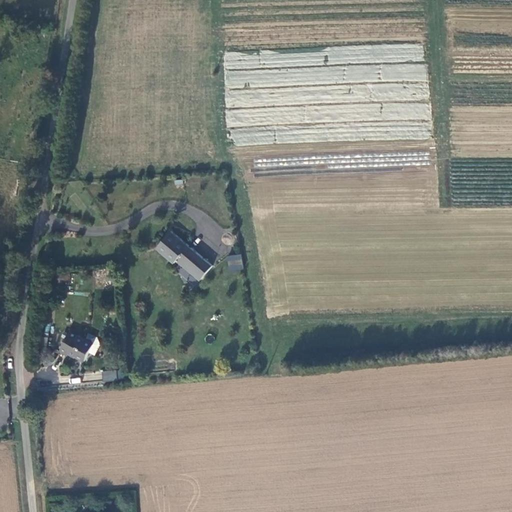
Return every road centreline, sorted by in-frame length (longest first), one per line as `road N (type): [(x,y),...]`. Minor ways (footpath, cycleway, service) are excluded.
road 1 (unclassified): [(33,511),(19,378),(74,0)]
road 2 (unknown): [(46,219),(101,229),(175,203),(212,222),(206,248)]
